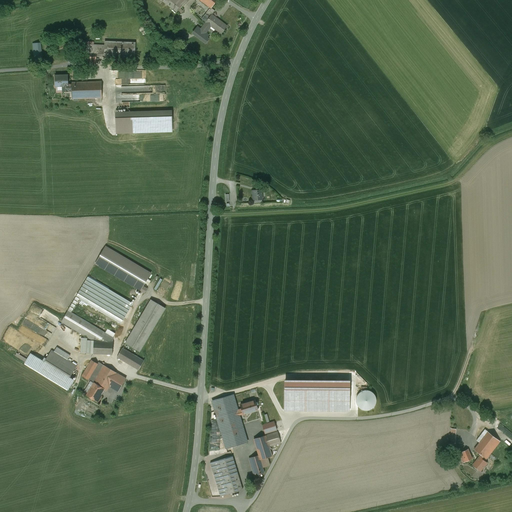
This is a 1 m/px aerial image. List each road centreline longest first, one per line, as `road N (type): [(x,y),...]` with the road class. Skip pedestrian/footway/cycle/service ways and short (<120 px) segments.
road 1 (tertiary): [(266,0),(220,119),(189,499)]
road 2 (track): [(236,62),(0,70)]
road 3 (track): [(452,396),(478,323),(487,309),(511,302)]
